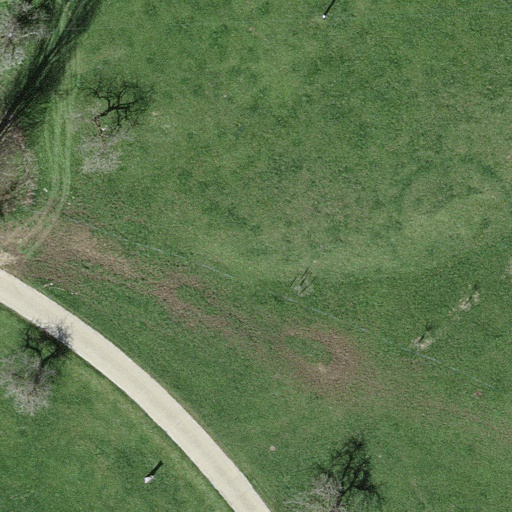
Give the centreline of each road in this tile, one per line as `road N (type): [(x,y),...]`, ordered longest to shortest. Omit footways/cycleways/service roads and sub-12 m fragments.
road 1 (unclassified): [(245,511),(110,359),(0,292)]
road 2 (track): [(0,255),(44,219),(144,82),(158,0)]
